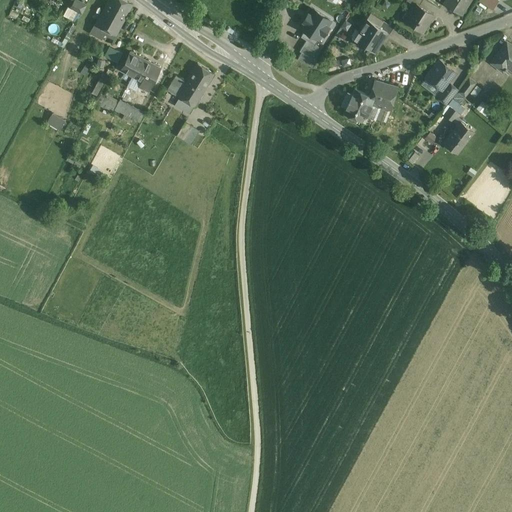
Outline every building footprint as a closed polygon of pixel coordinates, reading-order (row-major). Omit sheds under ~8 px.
[(86,4),(79,0),(73,0),(70,6),(82,12),(86,4)] [(133,2),(128,0),(108,0),(96,24),(98,25),(105,29),(116,35),(133,2)] [(466,0),(445,0),(443,3),(458,13),(466,0)] [(491,9),(497,0),(477,0),(478,0),(491,9)] [(419,4),(416,2),(415,3),(403,20),(421,32),(433,14),(419,4)] [(326,21),(308,10),(301,22),(307,26),(301,37),(306,40),(300,51),(301,52),(297,59),(313,68),(317,61),(312,58),(318,47),(315,45),(321,33),(319,32),(326,21)] [(379,26),(366,18),(366,19),(367,20),(360,31),(362,32),(357,40),(355,39),(354,40),(366,48),(365,49),(367,50),(368,48),(375,52),(381,42),(379,41),(382,36),(384,37),(387,33),(387,31),(379,26)] [(393,28),(383,21),(379,26),(387,31),(387,33),(389,35),(393,28)] [(105,29),(98,25),(93,34),(101,38),(105,29)] [(511,49),(505,43),(490,62),(503,72),(509,64),(511,66),(511,49)] [(123,53),(117,49),(112,59),(118,62),(123,53)] [(145,60),(130,52),(121,69),(133,75),(136,77),(145,60)] [(455,72),(439,59),(426,77),(442,89),(448,81),(455,72)] [(161,68),(145,60),(136,77),(133,75),(127,85),(136,90),(139,85),(149,90),(161,68)] [(186,81),(177,95),(180,96),(194,105),(214,73),(197,63),(186,81)] [(101,71),(91,92),(97,95),(106,73),(101,71)] [(176,75),(167,89),(177,95),(186,81),(176,75)] [(469,78),(458,91),(464,96),(475,82),(469,78)] [(369,95),(354,89),(352,94),(347,92),(341,105),(346,107),(343,113),(360,121),(363,115),(366,117),(366,116),(372,103),(390,109),(398,86),(374,80),(369,95)] [(442,89),(437,96),(446,103),(457,89),(448,81),(442,89)] [(475,84),(469,92),(474,95),(480,87),(475,84)] [(111,100),(101,94),(96,103),(106,109),(111,100)] [(194,105),(180,96),(175,104),(190,113),(194,105)] [(118,104),(111,100),(106,109),(114,112),(118,104)] [(121,105),(119,111),(123,113),(128,104),(124,101),(121,105)] [(493,110),(483,101),(476,108),(487,117),(493,110)] [(390,109),(372,103),(366,116),(375,120),(376,118),(385,121),(390,109)] [(139,110),(128,104),(123,113),(124,114),(131,118),(134,120),(139,110)] [(459,112),(449,105),(445,111),(443,114),(453,121),(459,112)] [(139,110),(134,120),(138,123),(144,113),(139,110)] [(50,111),(44,121),(57,129),(64,119),(50,111)] [(131,118),(124,114),(122,118),(129,123),(131,118)] [(473,130),(460,120),(443,143),(456,153),(473,130)] [(200,130),(185,121),(176,135),(191,144),(200,130)] [(437,138),(430,132),(425,138),(432,144),(437,138)]
